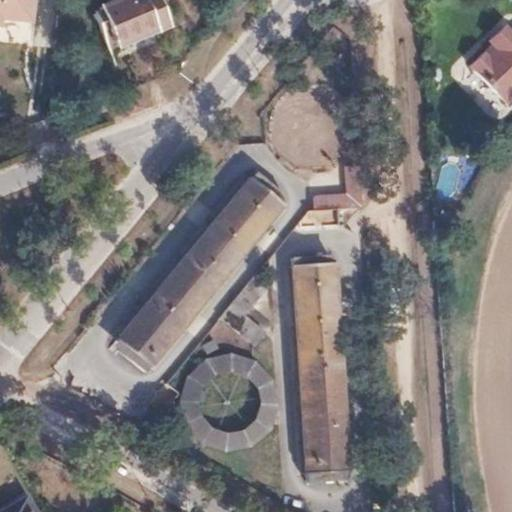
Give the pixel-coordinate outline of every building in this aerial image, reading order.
[(0,0),(0,26),(4,27),(5,19),(35,23),(37,0),(0,0)] [(108,6),(89,13),(95,30),(104,26),(112,46),(154,29),(152,26),(163,21),(154,0),(111,0),(106,2),(108,6)] [(491,39),(468,65),(510,103),(511,100),(511,27),(502,18),(487,35),(491,39)] [(248,179),(115,339),(147,365),(279,205),(248,179)] [(352,192),(308,191),(307,223),(351,225),(352,192)] [(331,265),(292,267),(305,474),(346,473),(331,265)] [(251,275),(217,317),(251,345),(260,334),(239,316),(265,286),(251,275)] [(273,398),(232,385),(236,373),(245,376),(249,364),(200,349),(174,432),(249,455),(261,418),(266,419),(273,398)] [(22,511),(17,503),(3,511),(22,511)]
